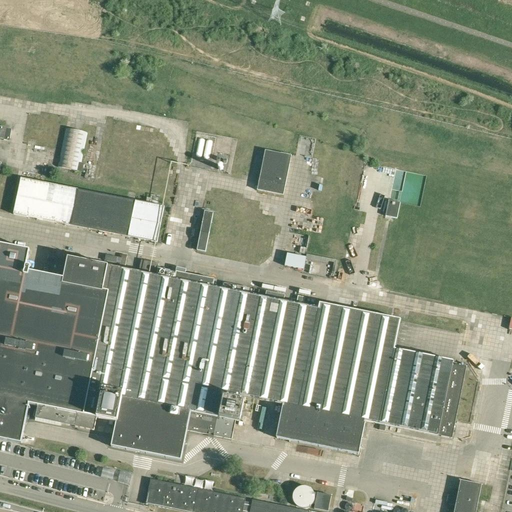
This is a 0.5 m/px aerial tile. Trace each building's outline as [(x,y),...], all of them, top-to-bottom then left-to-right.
[(6,127),(5,127),(0,126),(0,138),(3,139),(4,139),(3,140),(9,141),(12,129),(6,128),(6,127)] [(66,127),(58,167),(79,171),(86,131),(66,127)] [(214,157),(215,141),(200,141),(200,156),(214,157)] [(283,196),(292,156),(265,150),(257,190),(283,196)] [(164,206),(21,178),(14,214),(157,242),(164,206)] [(389,200),(385,216),(397,218),(400,203),(389,200)] [(205,252),(213,213),(205,211),(197,250),(205,252)] [(366,421),(451,439),(466,367),(453,365),(454,362),(394,350),(400,321),(320,304),(319,309),(303,306),(304,297),(298,296),(296,305),(284,302),(286,296),(266,292),(265,298),(243,294),(245,288),(215,282),(215,280),(159,269),(157,277),(149,275),(108,267),(109,266),(68,258),(64,279),(30,272),(31,268),(27,267),(30,251),(0,244),(0,439),(21,443),(29,404),(38,407),(36,419),(76,427),(94,430),(96,418),(116,422),(110,447),(181,460),(187,430),(214,435),(214,436),(231,439),(235,421),(240,422),(245,397),(284,405),(278,438),(359,454),(366,421)] [(306,269),(308,256),(289,253),(287,265),(306,269)] [(116,263),(117,258),(105,255),(104,261),(116,263)] [(507,342),(511,338),(511,328),(494,340),(498,345),(505,340),(507,342)] [(175,484),(151,480),(146,504),(184,511),(312,511),(292,508),(252,500),(252,503),(245,501),(245,498),(213,492),(175,484)] [(476,511),(482,485),(460,481),(454,511),(476,511)] [(311,490),(308,488),(305,487),(301,487),(298,488),(295,491),(294,494),(293,497),(294,501),(296,505),(299,507),(302,508),(306,508),(310,507),(312,504),(314,501),(314,497),(314,493),(311,490)] [(318,493),(314,508),(328,511),(331,495),(318,493)]
